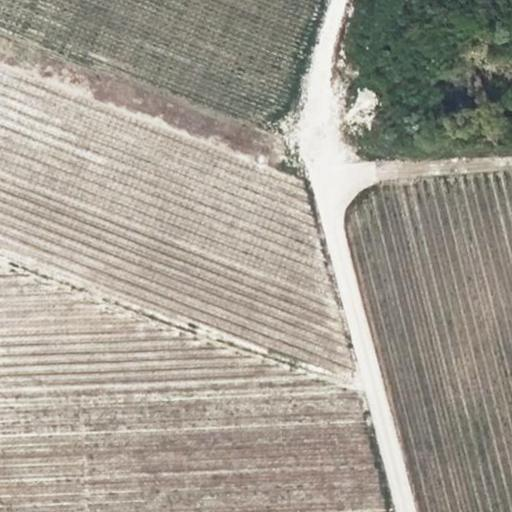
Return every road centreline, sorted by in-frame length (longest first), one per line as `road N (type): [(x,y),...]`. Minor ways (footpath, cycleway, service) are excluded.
road 1 (track): [(340,0),(309,78),(306,129),(326,181),(511,161)]
road 2 (unclassified): [(408,511),(326,181)]
